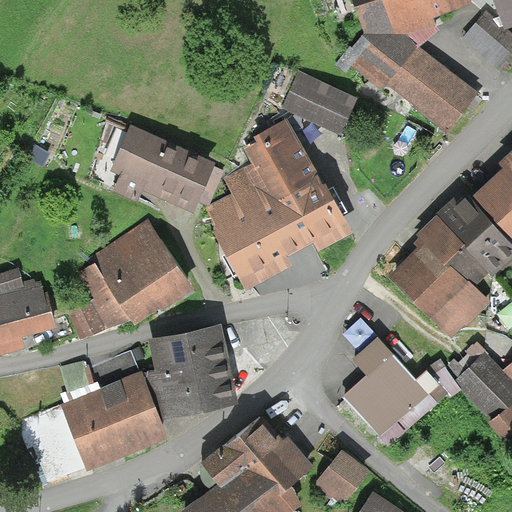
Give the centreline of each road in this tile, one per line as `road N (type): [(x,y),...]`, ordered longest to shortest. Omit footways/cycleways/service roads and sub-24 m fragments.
road 1 (residential): [(0,367),(298,302),(336,309)]
road 2 (residential): [(290,369),(238,414),(179,449),(5,511)]
road 3 (residential): [(511,102),(383,233),(336,309)]
road 4 (residential): [(430,511),(290,369)]
